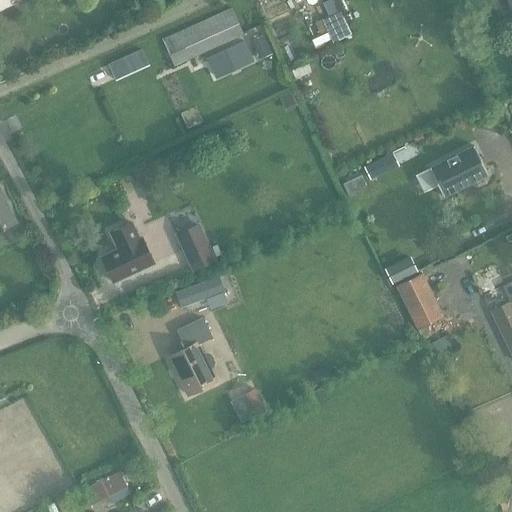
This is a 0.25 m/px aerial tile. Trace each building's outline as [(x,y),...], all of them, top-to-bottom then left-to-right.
[(330,16),(323,19),(333,41),(351,33),(341,11),(336,0),(329,0),(324,2),(330,16)] [(162,40),(173,65),(243,34),(232,9),(162,40)] [(263,34),(252,40),(256,49),(268,44),(263,34)] [(244,41),(207,58),(217,80),(254,64),(244,41)] [(152,64),(145,48),(109,64),(116,81),(152,64)] [(291,92),(280,97),(287,111),(298,106),(291,92)] [(429,168),(443,196),(488,175),(474,146),(429,168)] [(365,167),(370,178),(398,166),(393,155),(365,167)] [(144,161),(131,168),(138,182),(151,176),(144,161)] [(362,176),(343,184),(349,196),(367,188),(362,176)] [(0,229),(14,223),(0,193),(0,229)] [(118,249),(102,256),(114,283),(154,264),(141,238),(139,239),(132,223),(110,233),(118,249)] [(199,226),(177,236),(193,269),(215,259),(199,226)] [(392,280),(419,270),(412,254),(386,265),(392,280)] [(218,273),(175,289),(180,304),(224,288),(218,273)] [(417,330),(442,317),(421,274),(396,286),(417,330)] [(511,281),(503,286),(511,304),(494,312),(511,349),(511,281)] [(209,368),(212,367),(213,363),(210,357),(207,356),(204,357),(198,345),(212,338),(203,319),(178,332),(186,349),(170,358),(188,396),(216,382),(209,368)] [(324,367),(313,372),(318,383),(329,378),(324,367)] [(256,390),(245,396),(255,415),(266,410),(256,390)] [(511,392),(482,405),(494,432),(511,424),(511,392)] [(131,494),(120,471),(83,490),(93,508),(102,509),(131,494)]
